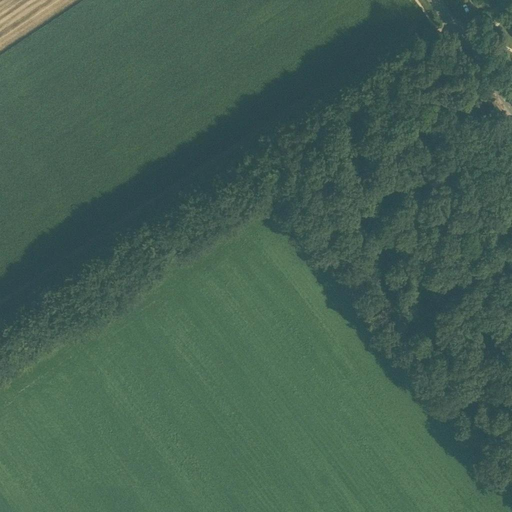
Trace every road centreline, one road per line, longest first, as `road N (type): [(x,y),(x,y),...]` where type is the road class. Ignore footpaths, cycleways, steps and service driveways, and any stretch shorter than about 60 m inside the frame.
road 1 (track): [(454,26),(0,341)]
road 2 (residential): [(511,104),(434,0)]
